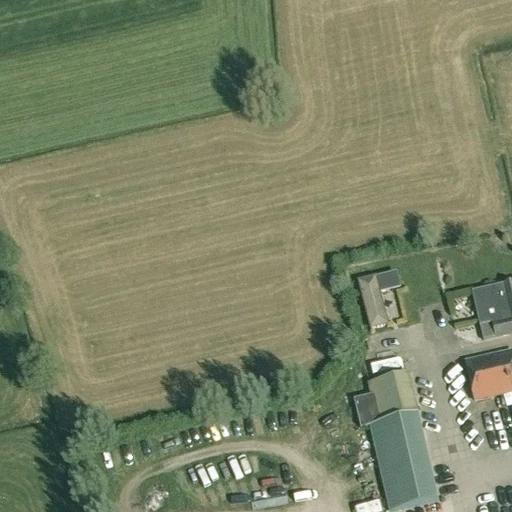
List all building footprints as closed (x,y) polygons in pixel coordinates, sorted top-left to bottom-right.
[(401,288),(397,273),(376,279),(360,283),(372,329),(388,325),(380,294),(401,288)] [(511,283),(473,292),(485,341),(511,334),(511,283)] [(475,401),(511,392),(511,354),(511,353),(466,363),(475,401)] [(450,365),(458,399),(469,396),(461,363),(450,365)] [(378,424),(369,426),(388,511),(394,511),(399,511),(438,502),(409,375),(369,384),(371,394),(378,424)] [(378,424),(371,394),(353,398),(360,428),(378,424)] [(477,500),(499,496),(497,483),(475,487),(477,500)]
